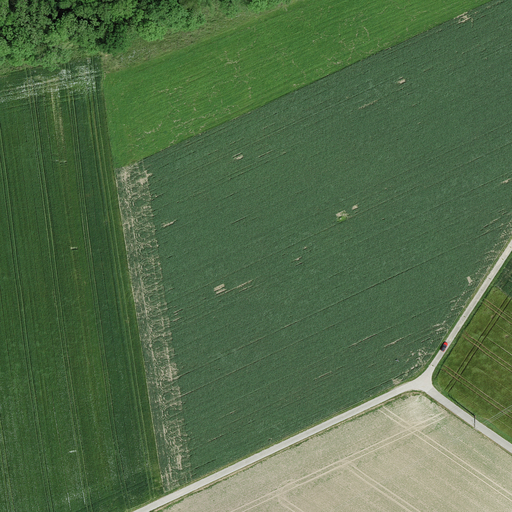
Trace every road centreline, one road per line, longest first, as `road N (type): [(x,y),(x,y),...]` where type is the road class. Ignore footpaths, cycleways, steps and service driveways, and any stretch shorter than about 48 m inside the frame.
road 1 (track): [(143,511),(419,383),(511,448)]
road 2 (track): [(419,383),(511,243)]
